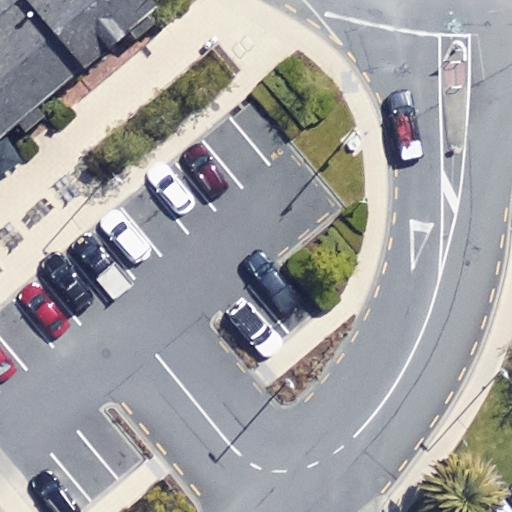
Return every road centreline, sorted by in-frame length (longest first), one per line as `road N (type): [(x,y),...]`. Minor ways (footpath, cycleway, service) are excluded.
road 1 (residential): [(433,294),(426,183),(384,0)]
road 2 (residential): [(511,8),(473,194),(433,294)]
road 3 (residential): [(268,511),(353,438),(402,374),(433,294)]
